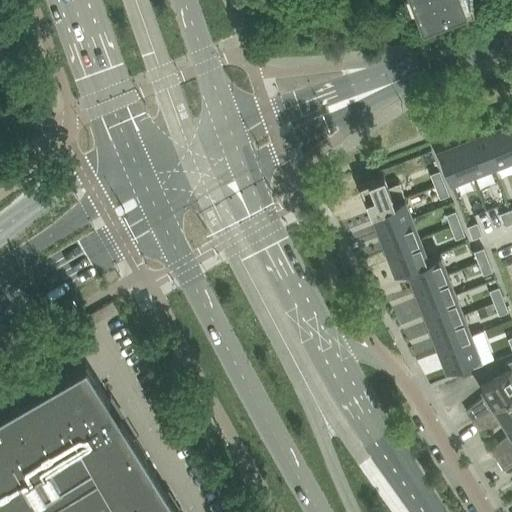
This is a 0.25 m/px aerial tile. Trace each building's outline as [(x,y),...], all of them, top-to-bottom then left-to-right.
[(0,79),(13,72),(2,33),(6,32),(0,10),(0,79)] [(511,117),(499,122),(511,156),(511,117)] [(511,156),(499,122),(478,130),(493,169),(511,161),(511,156)] [(478,130),(458,138),(473,177),(493,169),(478,130)] [(458,138),(437,146),(452,185),(473,177),(458,138)] [(445,181),(440,169),(431,173),(435,185),(445,181)] [(405,196),(399,181),(389,185),(384,173),(361,182),(371,209),(372,208),(405,196)] [(445,181),(435,185),(440,197),(450,194),(449,192),(445,181)] [(405,196),(372,208),(371,209),(379,229),(382,228),(413,216),(405,196)] [(505,224),(511,221),(511,215),(509,209),(500,212),(505,224)] [(451,225),(461,222),(456,210),(446,213),(451,225)] [(413,216),(382,228),(379,229),(387,249),(388,249),(421,236),(413,216)] [(477,221),(468,225),(473,237),(482,233),(477,221)] [(461,222),(451,225),(456,237),(465,234),(461,222)] [(387,249),(395,269),(395,271),(407,267),(407,265),(429,256),(421,236),(388,249),(387,249)] [(479,262),(488,258),(484,246),(474,250),(479,262)] [(429,256),(407,265),(407,267),(410,273),(415,287),(416,287),(449,273),(449,271),(441,252),(429,256)] [(488,258),(479,262),(484,273),(493,270),(488,258)] [(416,287),(415,287),(423,307),(457,294),(457,292),(449,273),(416,287)] [(504,298),(499,286),(490,289),(495,301),(504,298)] [(457,294),(423,307),(431,327),(465,314),(464,312),(457,294)] [(504,298),(495,301),(499,313),(509,310),(504,298)] [(110,301),(65,326),(70,335),(115,309),(110,301)] [(465,314),(431,327),(439,347),(473,334),(465,314)] [(473,334),(439,347),(447,368),(463,361),(465,368),(484,361),(473,334)] [(467,409),(473,419),(511,394),(511,358),(504,362),(508,369),(481,386),(486,393),(467,409)] [(0,511),(176,511),(84,367),(0,415),(0,511)] [(502,418),(506,425),(511,421),(511,394),(473,419),(480,429),(502,418)] [(491,447),(498,458),(511,448),(511,421),(506,425),(511,432),(491,447)] [(511,463),(511,448),(498,458),(504,468),(511,463)]
